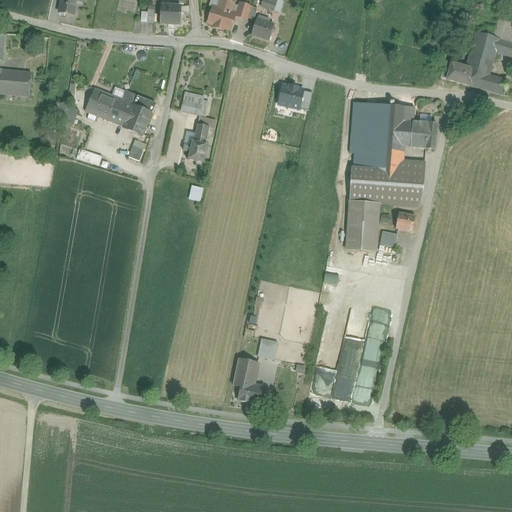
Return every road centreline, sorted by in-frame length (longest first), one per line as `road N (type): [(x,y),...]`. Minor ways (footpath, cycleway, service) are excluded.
road 1 (unclassified): [(511,105),(340,84),(216,43),(78,34),(0,13)]
road 2 (secondary): [(34,389),(260,433),(511,457)]
road 3 (track): [(452,96),(372,443)]
road 4 (unclassified): [(34,389),(25,511)]
